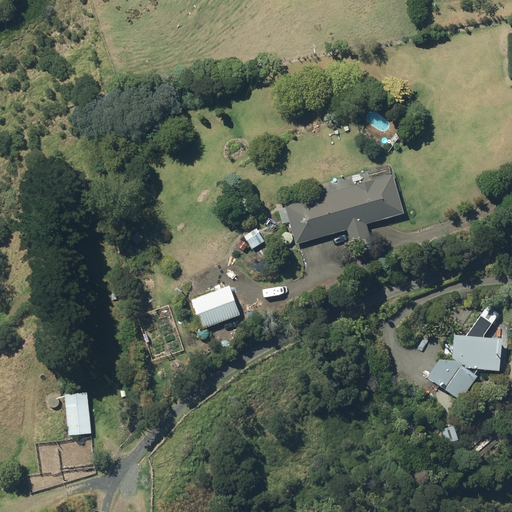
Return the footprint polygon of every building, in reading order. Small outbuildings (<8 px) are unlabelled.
[(396,121),(369,105),(354,130),(382,146),(396,121)] [(287,203),(298,244),(348,230),(355,253),(373,248),(367,223),(402,213),(392,174),(287,203)] [(230,287),(191,301),(201,328),(241,313),(230,286),(230,287)] [(456,335),(455,359),(447,353),(429,378),(461,400),(478,376),(467,368),(506,370),(509,324),(500,318),(503,313),(487,304),(469,335),(456,335)] [(69,436),(93,435),(91,391),(67,392),(69,436)] [(454,424),(442,429),(448,446),(461,442),(454,424)]
